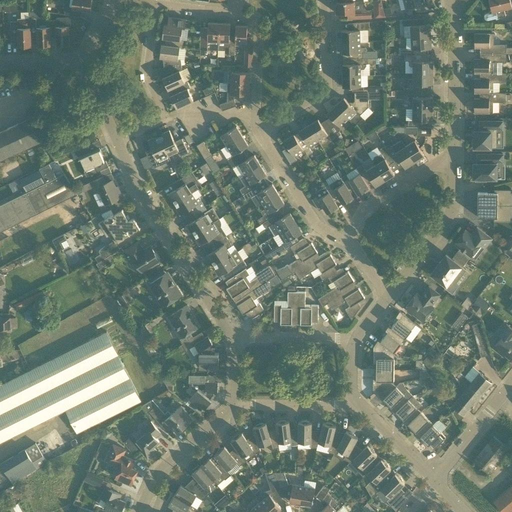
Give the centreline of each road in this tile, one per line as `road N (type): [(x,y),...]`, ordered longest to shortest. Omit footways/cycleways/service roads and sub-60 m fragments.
road 1 (residential): [(231,337),(139,193),(115,140)]
road 2 (residential): [(257,123),(326,91),(323,0)]
road 3 (residential): [(454,153),(449,216),(387,298)]
road 4 (residential): [(346,240),(316,227),(257,123)]
road 5 (residential): [(139,511),(157,474),(233,404)]
road 6 (residential): [(346,240),(368,204),(454,153)]
road 7 (residential): [(450,12),(454,153)]
road 8 (residential): [(233,404),(360,406)]
road 9 (residential): [(235,14),(259,23),(257,123)]
road 10 (residential): [(435,483),(511,383)]
road 11 (residential): [(355,339),(231,337)]
